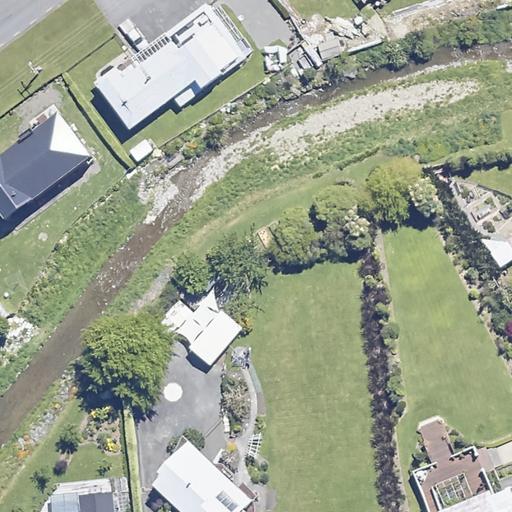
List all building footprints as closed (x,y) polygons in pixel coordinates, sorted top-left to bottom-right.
[(215,0),(210,0),(91,81),(126,132),(248,48),(215,0)] [(328,2),(326,0),(297,0),(308,15),(328,2)] [(44,138),(0,164),(0,221),(36,199),(29,188),(62,167),(44,138)] [(225,276),(210,261),(193,278),(209,293),(225,276)] [(158,348),(196,312),(183,299),(145,334),(158,348)] [(169,511),(253,511),(252,504),(186,448),(149,487),(169,511)] [(511,511),(511,500),(480,511),(511,511)]
